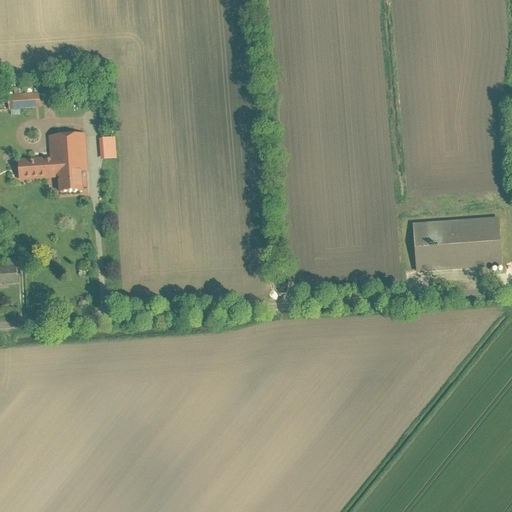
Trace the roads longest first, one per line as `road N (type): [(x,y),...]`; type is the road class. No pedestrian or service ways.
road 1 (unclassified): [(0,326),(511,290)]
road 2 (track): [(103,321),(87,124),(32,124),(20,130),(22,143),(34,148),(43,136)]
